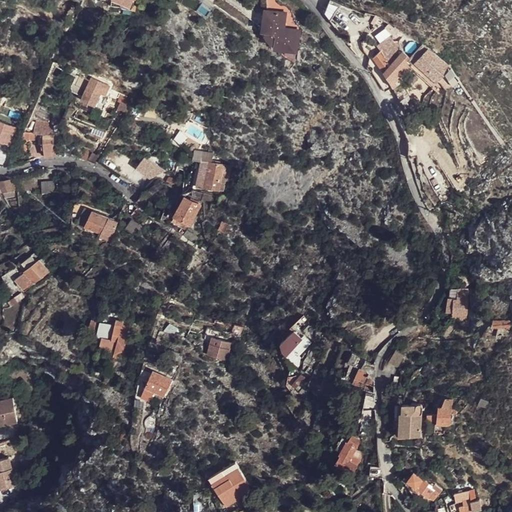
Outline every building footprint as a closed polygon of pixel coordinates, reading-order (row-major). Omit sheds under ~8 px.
[(273,51),(296,56),(300,32),(285,29),(287,14),(264,10),(260,34),(264,34),(264,37),(273,48),(273,51)] [(411,55),(419,62),(426,54),(429,50),(421,44),(411,55)] [(371,55),(381,70),(389,62),(382,50),(380,47),(371,55)] [(389,62),(381,70),(388,80),(390,85),(399,79),(398,79),(401,76),(406,71),(415,62),(409,57),(402,49),(400,51),(389,62)] [(429,50),(426,54),(445,72),(446,74),(437,80),(443,89),(458,78),(451,66),(429,50)] [(101,92),(105,95),(109,86),(90,78),(87,85),(101,92)] [(101,92),(87,85),(81,97),(95,104),(101,92)] [(126,105),(127,105),(123,102),(118,113),(121,114),(126,105)] [(60,130),(66,115),(61,114),(55,130),(60,130)] [(0,143),(12,147),(17,127),(0,121),(0,143)] [(39,158),(53,154),(55,130),(50,129),(49,125),(31,122),(30,134),(37,135),(38,141),(39,158)] [(201,151),(199,159),(211,162),(212,154),(201,151)] [(199,159),(194,184),(218,190),(219,184),(227,186),(231,166),(211,162),(199,159)] [(137,171),(150,182),(158,172),(146,161),(137,171)] [(10,182),(0,184),(3,194),(12,191),(15,191),(14,184),(10,185),(10,182)] [(54,196),(54,185),(42,184),(42,196),(54,196)] [(204,195),(187,190),(184,195),(201,204),(204,195)] [(2,194),(6,200),(13,199),(12,191),(3,194),(2,194)] [(201,204),(184,195),(172,217),(175,218),(188,226),(190,227),(202,204),(201,204)] [(85,225),(92,210),(82,207),(78,219),(85,225)] [(130,219),(139,225),(145,217),(136,209),(128,218),(130,219)] [(118,221),(92,210),(85,225),(101,233),(112,237),(118,221)] [(188,226),(175,218),(172,222),(185,231),(188,226)] [(123,229),(136,237),(142,227),(139,225),(130,219),(123,229)] [(222,231),(225,223),(221,221),(217,228),(222,231)] [(193,244),(196,239),(186,231),(182,235),(193,244)] [(112,237),(101,233),(100,237),(110,241),(112,237)] [(26,269),(36,262),(31,254),(21,262),(26,269)] [(26,269),(25,271),(34,283),(48,272),(39,260),(36,262),(26,269)] [(34,283),(25,271),(14,278),(23,290),(34,283)] [(8,300),(12,304),(22,297),(19,292),(8,300)] [(468,301),(455,301),(454,319),(467,320),(468,301)] [(121,319),(115,319),(114,329),(113,341),(113,353),(117,353),(117,350),(119,351),(120,341),(126,341),(127,329),(121,329),(121,319)] [(511,330),(511,321),(490,321),(489,328),(493,329),(492,333),(495,333),(495,337),(511,336),(511,330)] [(232,325),(230,337),(239,340),(242,328),(232,325)] [(113,341),(114,329),(99,328),(99,340),(108,341),(113,341)] [(221,333),(212,330),(211,337),(219,339),(221,333)] [(299,357),(312,345),(304,337),(302,339),(295,332),(280,346),(282,352),(298,369),(303,364),(300,361),(302,360),(299,357)] [(219,339),(211,337),(205,355),(225,361),(230,343),(219,339)] [(113,341),(108,341),(108,344),(101,343),(100,352),(113,353),(113,341)] [(117,350),(117,353),(125,354),(126,341),(120,341),(119,351),(117,350)] [(400,350),(390,358),(395,366),(406,358),(400,350)] [(373,365),(358,356),(354,361),(360,366),(356,373),(365,380),(367,378),(374,384),(373,365)] [(173,378),(154,369),(146,388),(155,392),(165,396),(173,378)] [(299,393),(305,388),(310,383),(312,379),(315,372),(309,369),(292,386),(299,393)] [(362,386),(373,389),(374,384),(367,378),(365,380),(356,373),(351,385),(360,388),(362,386)] [(155,392),(146,388),(141,398),(150,402),(155,392)] [(299,393),(309,402),(314,397),(305,388),(299,393)] [(487,400),(478,396),(475,405),(483,409),(487,400)] [(442,401),(440,407),(451,407),(452,401),(452,398),(443,398),(442,401)] [(14,399),(0,401),(0,424),(18,422),(14,399)] [(401,413),(398,413),(397,436),(420,437),(421,407),(420,406),(417,405),(415,407),(401,406),(401,413)] [(440,407),(438,407),(438,414),(437,420),(437,424),(444,425),(451,425),(451,412),(451,407),(440,407)] [(315,426),(318,419),(314,415),(308,420),(315,426)] [(437,420),(435,420),(435,433),(441,433),(442,433),(444,431),(444,425),(437,424),(437,420)] [(360,443),(352,438),(349,442),(343,454),(336,465),(353,475),(358,465),(350,461),(357,449),(360,443)] [(343,438),(336,450),(343,454),(349,442),(343,438)] [(357,449),(350,461),(358,465),(364,454),(357,449)] [(10,458),(0,460),(0,471),(13,468),(10,458)] [(246,484),(235,466),(209,482),(223,507),(239,498),(235,490),(246,484)] [(383,479),(383,478),(380,469),(370,467),(369,478),(383,479)] [(0,471),(0,490),(17,486),(13,468),(0,471)] [(414,473),(407,481),(415,487),(422,478),(414,473)] [(422,478),(415,487),(430,497),(435,489),(430,484),(422,478)] [(431,482),(430,484),(435,489),(430,497),(433,500),(442,490),(436,485),(435,485),(431,482)] [(244,507),(255,500),(246,484),(235,490),(239,498),(244,507)] [(476,500),(475,490),(468,491),(470,498),(470,501),(476,500)] [(470,498),(468,491),(454,493),(455,501),(463,500),(470,498)] [(470,498),(463,500),(464,505),(455,506),(456,511),(463,511),(473,511),(470,501),(470,498)] [(476,500),(470,501),(473,511),(480,510),(479,500),(476,500)]
